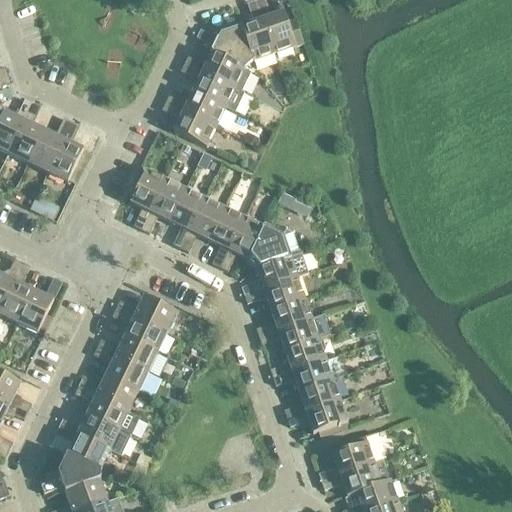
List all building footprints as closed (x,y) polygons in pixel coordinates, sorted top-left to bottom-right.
[(263,1),(255,3),(260,16),(268,13),(263,1)] [(252,18),(260,16),(255,3),(247,6),(252,18)] [(283,14),(262,21),(274,57),(302,47),(302,46),(303,46),(295,22),(287,25),(283,14)] [(262,21),(260,16),(252,18),(254,24),(241,29),(253,64),(274,57),(262,21)] [(214,49),(211,55),(244,71),(253,64),(241,29),(220,36),(214,33),(212,38),(208,46),(214,49)] [(201,32),(200,34),(197,41),(208,46),(212,38),(201,32)] [(250,74),(244,71),(211,55),(205,67),(199,64),(195,72),(241,94),(250,74)] [(188,59),(184,66),(195,72),(199,64),(188,59)] [(192,79),(195,72),(184,66),(181,74),(192,79)] [(0,80),(8,78),(5,70),(0,72),(0,80)] [(198,82),(192,94),(225,110),(234,115),(243,95),(241,94),(195,72),(192,79),(198,82)] [(8,78),(0,80),(0,89),(11,86),(8,78)] [(216,130),(225,110),(192,94),(187,106),(181,103),(177,111),(183,114),(216,130)] [(169,97),(165,105),(177,111),(181,103),(169,97)] [(19,114),(27,117),(32,106),(25,102),(19,114)] [(165,105),(162,113),(173,119),(177,111),(165,105)] [(34,121),(40,110),(32,106),(27,117),(34,121)] [(0,124),(0,153),(8,157),(27,117),(19,114),(16,120),(5,114),(0,124)] [(183,114),(173,134),(206,150),(216,130),(183,114)] [(31,127),(34,121),(27,117),(8,157),(27,166),(44,133),(31,127)] [(71,125),(64,121),(58,133),(66,137),(71,125)] [(71,125),(66,137),(73,140),(79,128),(71,125)] [(27,166),(47,176),(63,142),(44,133),(27,166)] [(258,141),(247,135),(243,142),(255,148),(258,141)] [(63,142),(47,176),(67,186),(83,152),(63,142)] [(257,164),(247,159),(243,167),(253,172),(257,164)] [(129,205),(150,215),(166,182),(145,172),(129,205)] [(150,215),(169,225),(185,192),(166,182),(150,215)] [(169,225),(189,234),(205,201),(185,192),(169,225)] [(293,199),(282,194),(277,206),(287,211),(293,199)] [(30,212),(53,223),(59,210),(36,199),(30,212)] [(205,201),(189,234),(208,244),(224,210),(205,201)] [(208,244),(228,253),(244,220),(224,210),(208,244)] [(134,229),(142,233),(148,221),(140,217),(134,229)] [(228,253),(247,263),(263,229),(244,220),(228,253)] [(148,221),(142,233),(150,237),(156,225),(148,221)] [(255,271),(290,259),(299,256),(293,236),(286,233),(283,239),(263,229),(247,263),(255,271)] [(173,248),(180,252),(186,240),(179,236),(173,248)] [(194,243),(186,240),(180,252),(188,256),(194,243)] [(212,267),(220,271),(226,259),(218,255),(212,267)] [(226,259),(220,271),(227,275),(233,263),(226,259)] [(297,280),(290,259),(255,271),(262,292),(297,280)] [(9,274),(16,277),(22,266),(14,262),(9,274)] [(30,270),(22,266),(16,277),(24,281),(30,270)] [(0,310),(13,283),(14,283),(16,277),(9,274),(4,276),(3,278),(0,276),(0,310)] [(266,301),(270,312),(304,300),(297,280),(262,292),(263,293),(257,295),(260,303),(266,301)] [(62,285),(53,281),(48,292),(56,297),(62,285)] [(0,310),(0,318),(17,326),(33,293),(14,283),(13,283),(0,310)] [(241,291),(244,299),(257,295),(254,286),(241,291)] [(53,303),(33,293),(17,326),(37,336),(53,303)] [(260,303),(257,295),(244,299),(247,307),(260,303)] [(133,320),(166,336),(176,316),(143,300),(133,320)] [(270,312),(277,333),(312,321),(304,300),(270,312)] [(119,304),(115,312),(127,317),(131,309),(119,304)] [(127,317),(115,312),(112,319),(123,325),(127,317)] [(133,320),(124,340),(157,356),(166,336),(133,320)] [(280,342),(284,353),(319,341),(312,321),(277,333),(277,334),(271,336),(274,344),(280,342)] [(268,328),(256,332),(259,340),(271,336),(268,328)] [(271,336),(259,340),(261,348),(274,344),(271,336)] [(114,359),(148,375),(157,356),(124,340),(114,359)] [(285,376),(291,374),(326,362),(319,341),(284,353),(289,367),(283,369),(285,376)] [(100,343),(96,351),(108,357),(112,349),(100,343)] [(96,351),(93,359),(105,365),(108,357),(96,351)] [(148,375),(114,359),(105,379),(138,395),(148,375)] [(294,383),(298,395),(333,382),(326,362),(291,374),(285,376),(288,385),(294,383)] [(270,373),(273,380),(285,376),(283,369),(270,373)] [(0,401),(16,410),(20,402),(14,399),(20,386),(0,376),(0,401)] [(288,385),(285,376),(273,380),(276,389),(288,385)] [(138,395),(105,379),(95,398),(129,414),(138,395)] [(185,384),(175,379),(171,386),(182,391),(185,384)] [(82,382),(78,390),(90,395),(93,388),(82,382)] [(299,417),(306,415),(340,403),(333,382),(298,395),(303,408),(297,410),(299,417)] [(90,395),(78,390),(74,397),(86,403),(90,395)] [(95,398),(90,395),(86,403),(92,406),(86,418),(130,439),(140,420),(129,414),(95,398)] [(16,410),(0,401),(0,426),(6,414),(12,417),(16,410)] [(20,402),(16,410),(28,415),(31,407),(20,402)] [(306,415),(299,417),(302,425),(309,423),(313,436),(348,424),(340,403),(306,415)] [(28,415),(16,410),(12,417),(24,423),(28,415)] [(284,414),(287,422),(299,417),(297,410),(284,414)] [(302,425),(299,417),(287,422),(290,430),(302,425)] [(86,418),(80,430),(74,427),(71,435),(110,454),(121,459),(130,439),(86,418)] [(63,421),(59,429),(71,435),(74,427),(63,421)] [(59,429),(55,437),(67,442),(71,435),(59,429)] [(67,457),(101,473),(110,454),(71,435),(67,442),(73,445),(67,457)] [(374,466),(382,463),(386,462),(377,435),(350,445),(352,450),(332,458),(337,470),(330,473),(333,480),(374,466)] [(1,441),(0,442),(0,449),(9,454),(12,446),(1,441)] [(0,459),(5,461),(9,454),(0,449),(0,459)] [(58,477),(59,482),(53,484),(56,492),(62,490),(65,497),(100,484),(101,473),(67,457),(58,477)] [(347,500),(356,497),(356,495),(381,486),(381,485),(389,483),(382,463),(374,466),(333,480),(336,489),(343,487),(347,500)] [(333,480),(330,473),(319,477),(321,485),(333,480)] [(321,485),(324,493),(336,489),(333,480),(321,485)] [(354,511),(373,511),(398,504),(390,482),(389,483),(381,485),(381,486),(356,495),(356,497),(360,509),(354,511)] [(56,492),(53,484),(41,488),(44,497),(56,492)] [(100,484),(65,497),(70,511),(86,511),(107,505),(100,484)] [(6,490),(0,492),(0,501),(9,498),(6,490)] [(107,505),(86,511),(123,511),(119,500),(107,505)]
